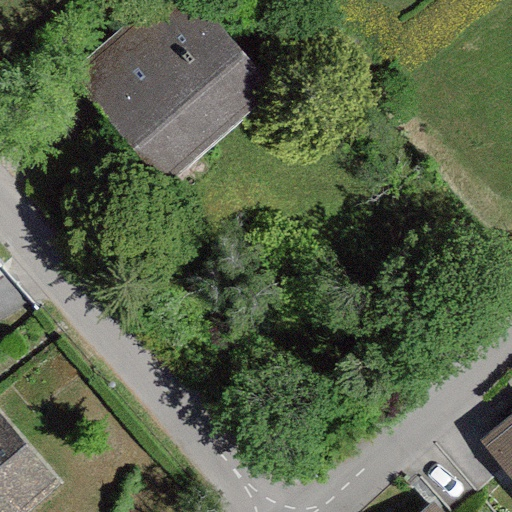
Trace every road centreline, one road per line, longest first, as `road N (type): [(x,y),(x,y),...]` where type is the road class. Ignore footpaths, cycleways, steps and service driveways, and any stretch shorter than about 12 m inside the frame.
road 1 (residential): [(267,511),(0,203)]
road 2 (residential): [(317,511),(511,328)]
